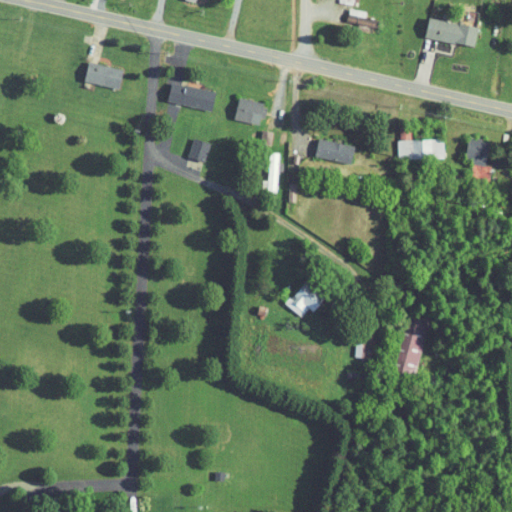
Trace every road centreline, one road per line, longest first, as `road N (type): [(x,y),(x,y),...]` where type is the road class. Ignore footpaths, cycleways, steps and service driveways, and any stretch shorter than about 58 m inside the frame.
road 1 (primary): [(27,0),(511,116)]
road 2 (residential): [(151,30),(124,505)]
road 3 (residential): [(144,151),(381,285)]
